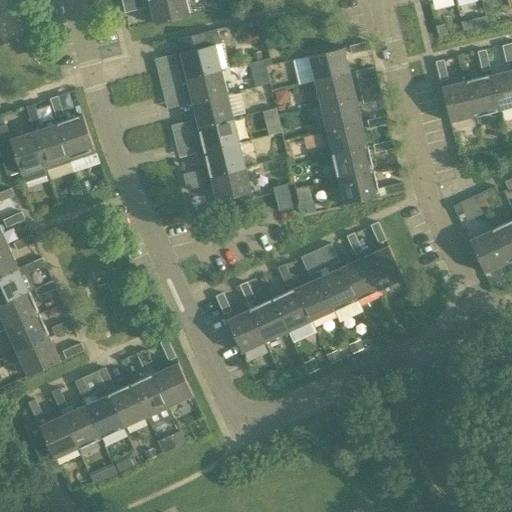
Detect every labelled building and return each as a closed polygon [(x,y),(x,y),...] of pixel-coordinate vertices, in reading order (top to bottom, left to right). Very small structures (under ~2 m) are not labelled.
[(189,18),(184,0),(153,0),(148,1),(154,27),(189,18)] [(143,11),(141,3),(122,7),(124,15),(143,11)] [(180,54),(186,79),(221,71),(221,70),(229,68),(223,42),(223,43),(233,40),(235,46),(248,43),(249,48),(266,44),(260,18),(178,38),(181,54),(180,54)] [(511,63),(511,54),(509,43),(501,45),(506,65),(511,63)] [(353,57),(372,52),(371,44),(351,49),(353,57)] [(309,59),(315,84),(351,75),(345,50),(309,59)] [(483,73),(491,71),(486,51),(478,53),(483,73)] [(272,81),(267,58),(251,62),(256,85),(272,81)] [(441,83),(449,81),(444,61),(436,63),(441,83)] [(359,82),(378,77),(377,69),(357,74),(359,82)] [(186,79),(192,104),(227,96),(221,71),(186,79)] [(500,112),(511,109),(511,72),(492,77),(500,112)] [(161,86),(180,81),(178,73),(159,78),(161,86)] [(351,75),(315,84),(321,108),(357,100),(351,75)] [(492,77),(467,83),(475,118),(500,112),(492,77)] [(182,89),(180,81),(161,86),(162,93),(182,89)] [(475,118),(467,83),(442,89),(450,124),(475,118)] [(365,106),(384,101),(382,94),(363,98),(365,106)] [(56,117),(64,114),(57,95),(50,98),(56,117)] [(192,104),(198,129),(233,120),(227,96),(192,104)] [(325,128),(327,133),(362,124),(357,100),(321,108),(310,111),(315,131),(325,128)] [(32,125),(40,122),(33,103),(26,106),(32,125)] [(58,123),(70,158),(95,149),(83,114),(58,123)] [(371,130),(390,126),(388,118),(369,123),(371,130)] [(198,129),(204,153),(239,145),(233,120),(198,129)] [(172,135),(192,130),(190,122),(170,127),(172,135)] [(46,166),(34,131),(10,139),(5,123),(0,124),(0,155),(7,175),(20,171),(24,183),(49,174),(46,166)] [(46,166),(70,158),(58,123),(34,131),(46,166)] [(362,124),(327,133),(332,157),(368,149),(362,124)] [(194,138),(192,130),(172,135),(174,142),(194,138)] [(376,155),(396,150),(394,142),(374,147),(376,155)] [(204,153),(210,178),(245,169),(239,145),(204,153)] [(332,157),(338,182),(374,173),(368,149),(332,157)] [(251,194),(245,169),(210,178),(216,203),(251,194)] [(184,184),(204,179),(202,171),(182,176),(184,184)] [(344,207),(380,198),(374,173),(338,182),(344,207)] [(206,187),(204,179),(184,184),(186,191),(206,187)] [(279,211),(292,207),(286,184),(273,188),(279,211)] [(386,197),(406,192),(405,187),(404,184),(384,189),(386,197)] [(0,200),(14,194),(11,187),(0,192),(0,200)] [(482,204),(499,196),(496,189),(478,197),(482,204)] [(463,213),(482,204),(478,197),(459,205),(463,213)] [(7,227),(25,218),(22,211),(3,219),(7,227)] [(378,241),(385,238),(378,223),(371,227),(378,241)] [(511,261),(511,224),(495,232),(510,263),(511,261)] [(510,263),(495,232),(470,243),(485,274),(510,263)] [(17,249),(36,241),(32,234),(14,242),(17,249)] [(354,252),(361,249),(354,234),(347,237),(354,252)] [(0,248),(0,275),(18,268),(8,244),(0,248)] [(330,263),(338,259),(331,244),(324,248),(330,263)] [(381,291),(404,281),(389,247),(365,258),(381,291)] [(308,273),(315,270),(308,255),(301,258),(308,273)] [(28,272),(46,264),(43,257),(24,265),(28,272)] [(381,291),(365,258),(342,269),(357,302),(381,291)] [(284,283),(292,280),(285,265),(278,268),(284,283)] [(0,275),(0,303),(29,290),(18,268),(0,275)] [(357,302),(342,269),(319,279),(334,313),(357,302)] [(334,313),(319,279),(296,290),(311,323),(334,313)] [(38,295),(57,287),(53,280),(35,288),(38,295)] [(246,301),(253,297),(247,283),(239,286),(246,301)] [(39,313),(29,290),(0,303),(0,317),(5,329),(39,313)] [(311,323),(296,290),(273,300),(288,333),(311,323)] [(222,311),(229,308),(223,293),(215,297),(222,311)] [(288,333),(273,300),(250,310),(265,344),(288,333)] [(265,344),(250,310),(226,321),(241,354),(265,344)] [(5,329),(16,352),(50,336),(39,313),(5,329)] [(56,334),(74,325),(71,318),(52,326),(56,334)] [(61,360),(50,336),(16,352),(27,375),(61,360)] [(167,361),(175,358),(166,340),(159,343),(167,361)] [(363,349),(359,340),(348,345),(352,354),(363,349)] [(66,357),(85,349),(81,341),(63,350),(66,357)] [(144,372),(151,369),(143,350),(135,354),(144,372)] [(336,350),(326,355),(330,364),(340,359),(336,350)] [(318,368),(313,358),(302,363),(308,373),(318,368)] [(154,375),(168,407),(192,396),(177,364),(154,375)] [(106,389),(113,386),(105,368),(97,371),(106,389)] [(146,418),(168,407),(154,375),(131,385),(146,418)] [(83,400),(90,397),(82,378),(74,382),(83,400)] [(123,428),(146,418),(131,385),(108,396),(123,428)] [(60,410),(67,407),(59,389),(52,392),(60,410)] [(100,438),(123,428),(108,396),(85,406),(100,438)] [(36,421),(44,418),(36,400),(28,403),(36,421)] [(77,449),(100,438),(85,406),(62,416),(77,449)] [(77,449),(62,416),(47,424),(39,427),(49,449),(54,460),(77,449)] [(44,418),(36,421),(24,427),(37,455),(49,449),(39,427),(47,424),(44,418)] [(159,436),(162,448),(186,443),(183,430),(159,436)]
